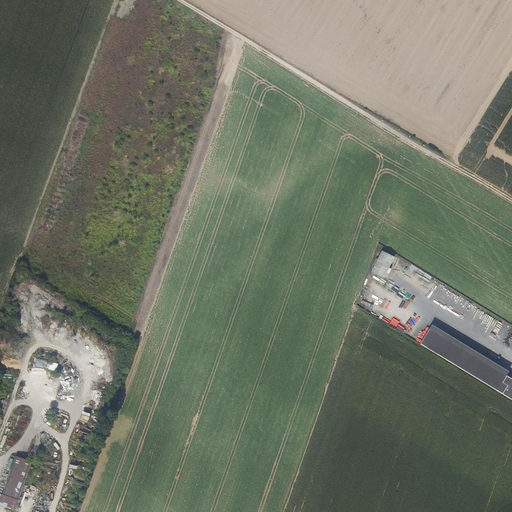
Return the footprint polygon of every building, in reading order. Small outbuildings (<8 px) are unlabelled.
[(384,279),(394,258),(380,251),(370,273),(384,279)] [(497,335),(507,334),(506,326),(496,328),(497,335)] [(429,328),(420,344),(496,390),(506,374),(429,328)] [(496,390),(511,399),(511,377),(506,374),(496,390)] [(19,425),(17,431),(23,433),(25,427),(19,425)] [(32,459),(16,453),(0,494),(0,503),(14,509),(32,459)]
